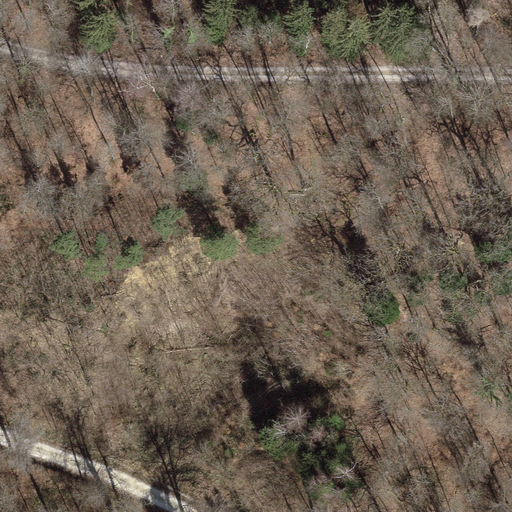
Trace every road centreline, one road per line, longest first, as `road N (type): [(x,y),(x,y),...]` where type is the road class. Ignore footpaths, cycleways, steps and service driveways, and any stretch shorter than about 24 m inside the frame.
road 1 (track): [(0,47),(54,66),(180,78),(511,80)]
road 2 (track): [(187,511),(79,461),(0,435)]
